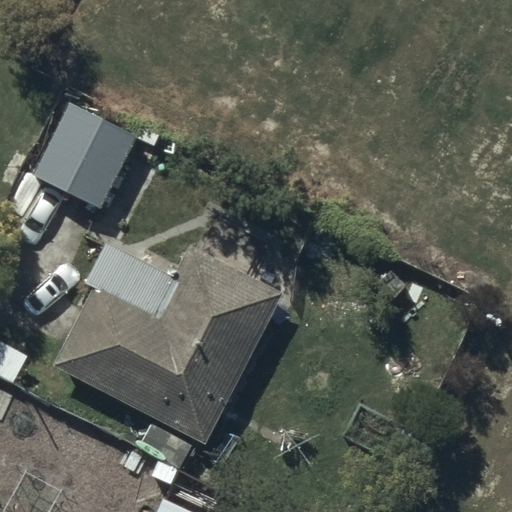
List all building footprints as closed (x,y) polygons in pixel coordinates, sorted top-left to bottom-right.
[(335,57),(227,0),(218,0),(163,106),(277,166),(335,57)] [(464,212),(511,121),(511,0),(369,0),(416,25),(349,151),(464,212)] [(135,140),(68,106),(33,174),(100,208),(135,140)] [(188,285),(108,244),(87,284),(94,288),(53,367),(203,444),(279,298),(202,258),(188,285)] [(27,361),(0,345),(0,374),(14,383),(27,361)] [(481,511),(492,492),(417,454),(387,511),(481,511)] [(179,471),(160,462),(153,476),(172,485),(179,471)] [(78,511),(22,482),(6,511),(78,511)] [(188,511),(164,501),(158,511),(188,511)]
